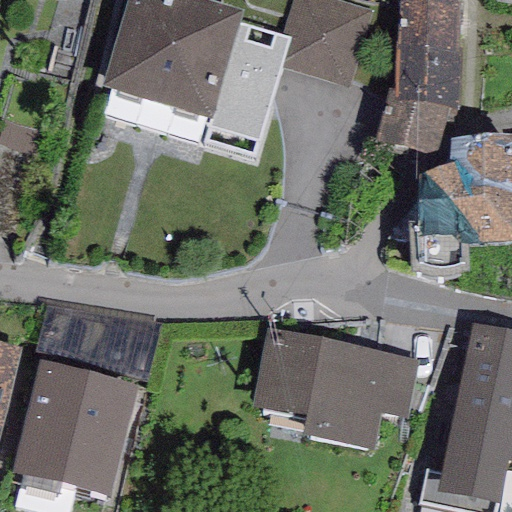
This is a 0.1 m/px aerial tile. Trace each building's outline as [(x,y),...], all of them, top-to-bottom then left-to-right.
[(242,17),(184,0),(129,0),(102,93),(211,125),(209,131),(257,145),(279,70),(287,42),(279,40),(239,28),(242,17)] [(370,12),(328,0),(291,0),(279,40),(287,42),(279,70),(347,91),(370,12)] [(461,0),(396,0),(396,6),(401,6),(395,98),(394,108),(458,111),(461,0)] [(457,132),(458,111),(394,108),(395,98),(387,97),(385,108),(373,150),(430,161),(457,132)] [(511,137),(508,137),(509,143),(452,147),(454,173),(417,185),(415,245),(469,239),(470,252),(510,249),(510,235),(511,235),(511,137)] [(415,337),(267,324),(250,412),(305,420),(301,444),(374,458),(381,418),(407,422),(415,363),(410,362),(415,337)] [(511,337),(470,329),(441,478),(437,499),(495,511),(499,511),(508,466),(511,466),(511,337)] [(0,445),(22,353),(0,347),(0,445)] [(137,395),(38,371),(12,481),(111,505),(137,395)] [(437,499),(441,478),(425,475),(419,507),(446,511),(494,511),(495,511),(437,499)]
